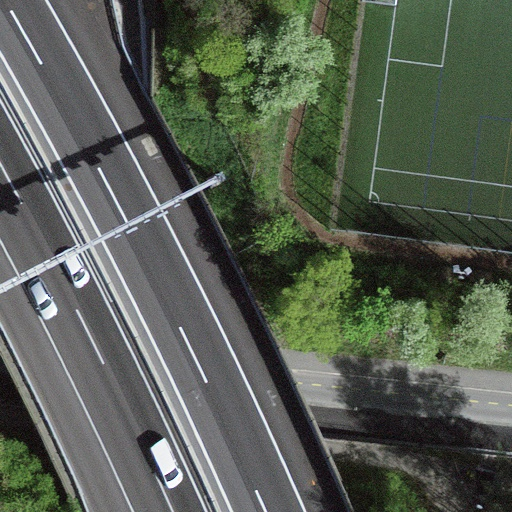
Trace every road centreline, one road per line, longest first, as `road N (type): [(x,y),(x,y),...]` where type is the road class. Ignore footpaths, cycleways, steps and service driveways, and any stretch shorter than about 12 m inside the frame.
road 1 (motorway): [(265,511),(180,327),(4,0)]
road 2 (tertiary): [(0,365),(511,422)]
road 3 (motorway): [(0,164),(172,511)]
